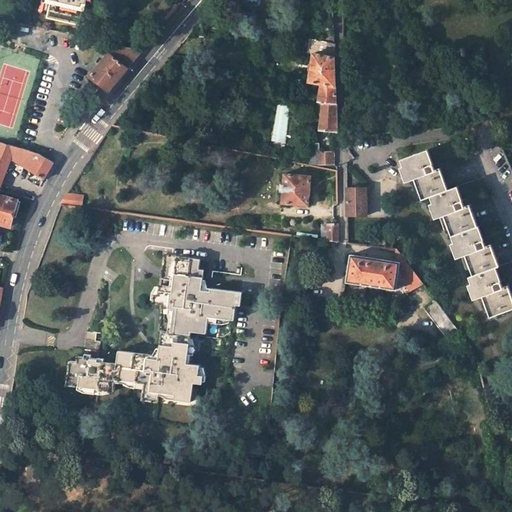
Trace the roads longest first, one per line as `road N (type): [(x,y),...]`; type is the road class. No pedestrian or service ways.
road 1 (residential): [(247,390),(258,259),(119,241),(103,251),(76,340),(61,347),(8,338)]
road 2 (secondary): [(201,0),(57,178),(27,242),(8,338)]
road 3 (residential): [(343,234),(338,0)]
road 4 (unknown): [(342,160),(474,139),(511,115)]
